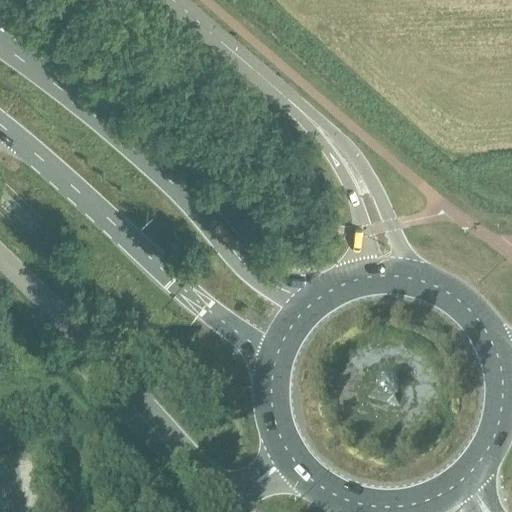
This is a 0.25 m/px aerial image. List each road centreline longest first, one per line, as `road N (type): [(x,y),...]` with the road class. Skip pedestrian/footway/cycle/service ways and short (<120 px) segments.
road 1 (primary): [(317,300),(255,273),(118,136),(0,45)]
road 2 (primary): [(0,126),(273,365)]
road 3 (unclassified): [(241,501),(208,477),(0,263)]
road 4 (unclassified): [(419,282),(357,157),(316,126)]
road 5 (unclassified): [(316,126),(173,0)]
road 6 (unclassified): [(316,126),(357,200),(361,279)]
